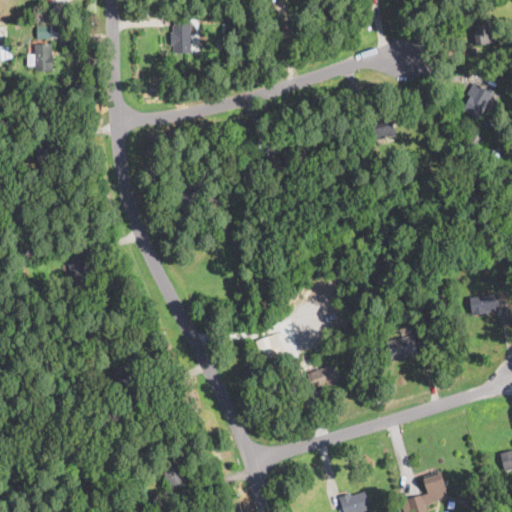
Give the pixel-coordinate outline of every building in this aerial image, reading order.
[(190,25),(192,52),(174,52),(174,44),(171,44),(174,19),(189,19),(190,25)] [(493,40),(493,41),(477,44),(476,40),(473,40),(471,31),(474,30),(473,25),(489,19),(493,40)] [(51,36),(50,23),(37,24),(37,37),(51,36)] [(0,43),(8,44),(7,65),(0,64),(0,43)] [(45,69),(35,69),(35,44),(54,43),(54,69),(45,69)] [(477,83),(489,90),(490,88),(495,90),(479,118),(462,109),(477,83)] [(377,139),(373,139),(370,117),(392,113),(397,134),(377,139)] [(481,135),(476,145),(468,140),(473,131),(481,135)] [(50,162),(38,163),(38,146),(45,146),(44,137),(63,136),(64,157),(50,158),(50,162)] [(303,144),(307,161),(269,172),(265,156),(279,152),(281,160),(285,159),(282,150),(303,144)] [(385,169),(372,173),(370,165),(383,161),(385,169)] [(211,190),(186,210),(178,200),(181,197),(179,194),(201,175),(213,188),(211,190)] [(224,229),(219,232),(211,222),(216,218),(224,229)] [(93,281),(78,286),(66,254),(82,249),(93,281)] [(487,312),(473,314),(470,297),(496,293),(498,310),(487,312)] [(357,325),(349,328),(347,321),(355,319),(357,325)] [(284,353),(263,360),(256,341),(277,333),(284,353)] [(412,356),(408,357),(391,358),(386,341),(413,335),(418,352),(412,356)] [(136,388),(127,393),(114,370),(129,361),(142,384),(136,388)] [(332,363),(339,381),(314,389),(307,373),(311,371),(309,366),(315,364),(317,369),(332,363)] [(511,468),(506,470),(505,470),(501,453),(511,450),(511,468)] [(181,486),(183,491),(176,494),(174,489),(172,490),(161,465),(177,458),(188,483),(181,486)] [(426,511),(422,511),(411,511),(407,498),(428,492),(423,478),(441,472),(446,488),(435,491),(437,498),(424,502),(426,511)] [(365,491),(370,508),(355,511),(344,511),(339,496),(365,491)]
